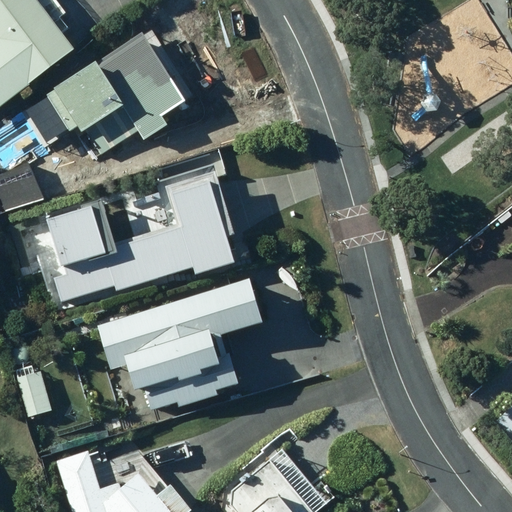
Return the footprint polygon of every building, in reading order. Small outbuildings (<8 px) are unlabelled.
[(0,0),(0,36),(4,41),(0,44),(0,115),(86,54),(65,25),(74,18),(61,0),(0,0)] [(155,39),(56,98),(77,134),(88,128),(105,156),(146,131),(153,142),(174,129),(170,121),(195,106),(155,39)] [(46,142),(51,140),(36,112),(11,127),(27,154),(40,146),(45,154),(51,150),(46,142)] [(0,177),(0,186),(10,213),(47,199),(34,165),(0,177)] [(166,192),(189,280),(236,267),(213,180),(166,192)] [(55,211),(0,227),(0,240),(2,249),(20,244),(23,254),(64,242),(55,211)] [(32,321),(24,284),(5,288),(12,325),(32,321)] [(253,285),(195,302),(170,310),(112,327),(124,364),(135,360),(143,387),(150,385),(157,408),(182,400),(241,383),(233,358),(228,359),(220,332),(263,319),(253,285)] [(44,368),(18,375),(30,417),(55,410),(44,368)] [(511,414),(503,422),(511,432),(511,414)] [(62,463),(78,511),(200,511),(182,490),(169,502),(150,479),(132,494),(129,487),(110,494),(95,451),(62,463)] [(326,511),(333,507),(294,454),(240,495),(238,508),(240,511),(326,511)]
